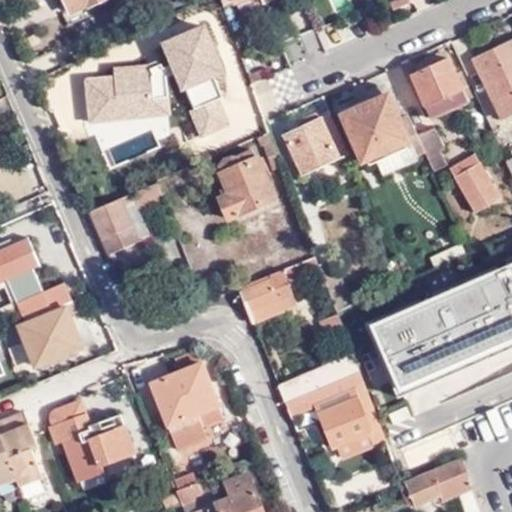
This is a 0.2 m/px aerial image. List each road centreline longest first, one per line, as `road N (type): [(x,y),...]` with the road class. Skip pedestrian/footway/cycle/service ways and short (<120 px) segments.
road 1 (residential): [(304,511),(229,329),(212,320),(141,335),(122,318),(0,42)]
road 2 (residential): [(265,91),(486,0)]
